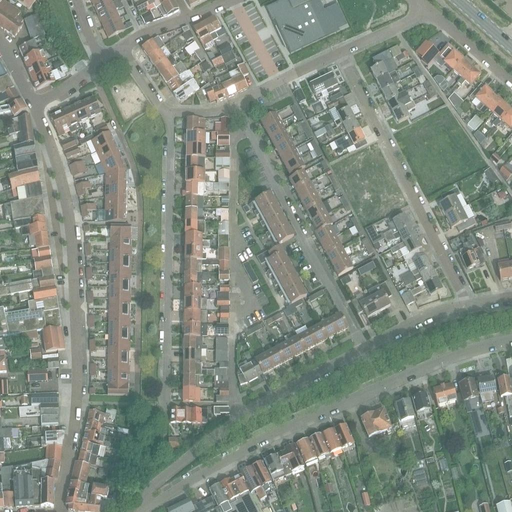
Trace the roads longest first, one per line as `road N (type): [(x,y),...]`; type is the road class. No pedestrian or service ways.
road 1 (residential): [(59,511),(76,403),(72,245),(59,172),(33,104)]
road 2 (residential): [(149,506),(264,439),(381,386),(511,342)]
road 3 (residential): [(137,404),(139,188),(89,70)]
road 4 (residential): [(165,404),(167,114)]
road 5 (residential): [(466,305),(339,52)]
road 6 (residential): [(363,349),(235,104)]
road 7 (residential): [(149,506),(146,490),(241,417),(363,349)]
